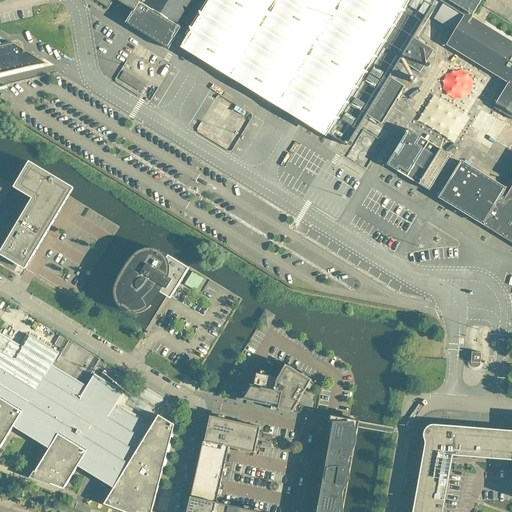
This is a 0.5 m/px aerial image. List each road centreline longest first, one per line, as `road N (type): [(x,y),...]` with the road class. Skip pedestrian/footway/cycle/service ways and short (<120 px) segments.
road 1 (unclassified): [(171,511),(198,404),(0,284)]
road 2 (tertiary): [(389,511),(407,416),(447,402)]
